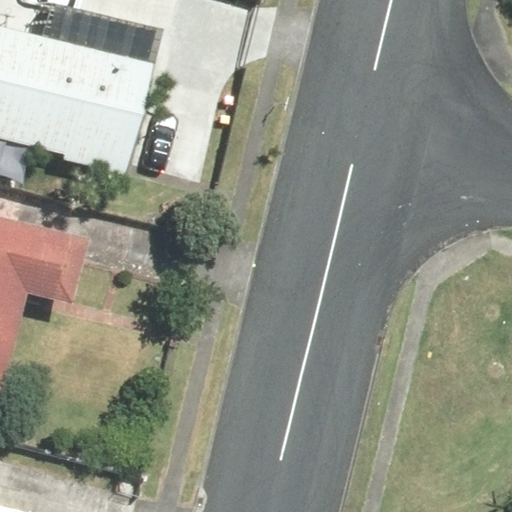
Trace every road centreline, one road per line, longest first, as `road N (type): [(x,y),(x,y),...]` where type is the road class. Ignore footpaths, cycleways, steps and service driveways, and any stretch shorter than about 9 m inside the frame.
road 1 (residential): [(257,511),(357,105)]
road 2 (residential): [(511,166),(357,105)]
